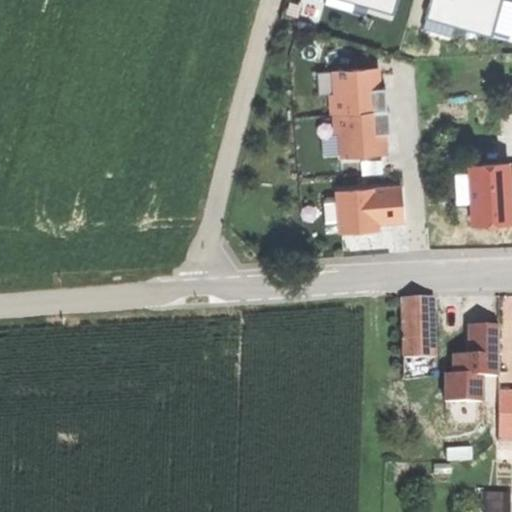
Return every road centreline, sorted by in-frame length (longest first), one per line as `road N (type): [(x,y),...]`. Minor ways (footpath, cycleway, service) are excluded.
road 1 (tertiary): [(511,274),(265,291),(193,287),(0,307)]
road 2 (track): [(274,0),(193,287)]
